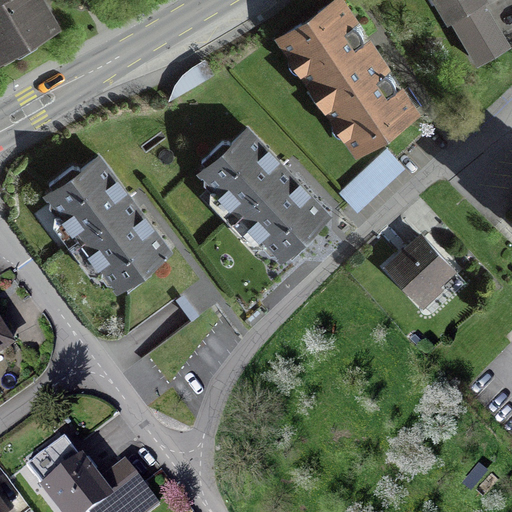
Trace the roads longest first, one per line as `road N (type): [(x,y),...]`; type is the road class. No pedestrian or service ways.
road 1 (residential): [(511,106),(259,334),(228,373),(182,470)]
road 2 (primary): [(213,0),(0,126)]
road 3 (residential): [(0,232),(97,356)]
road 4 (residential): [(97,356),(182,470)]
